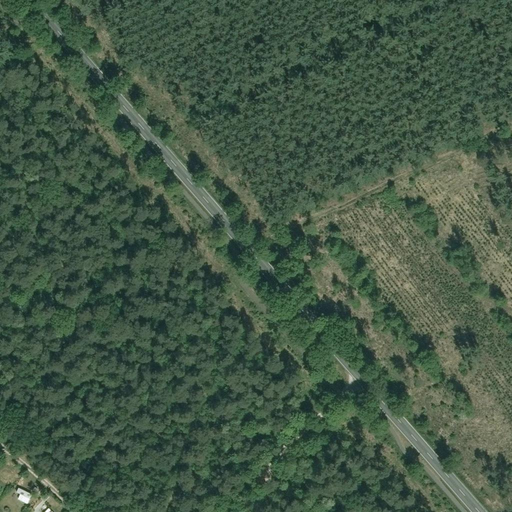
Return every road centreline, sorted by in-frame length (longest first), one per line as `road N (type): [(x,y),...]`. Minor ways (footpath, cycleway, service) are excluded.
road 1 (secondary): [(470,511),(18,0)]
road 2 (track): [(239,250),(292,217),(511,123)]
road 3 (track): [(354,380),(269,457),(255,511)]
